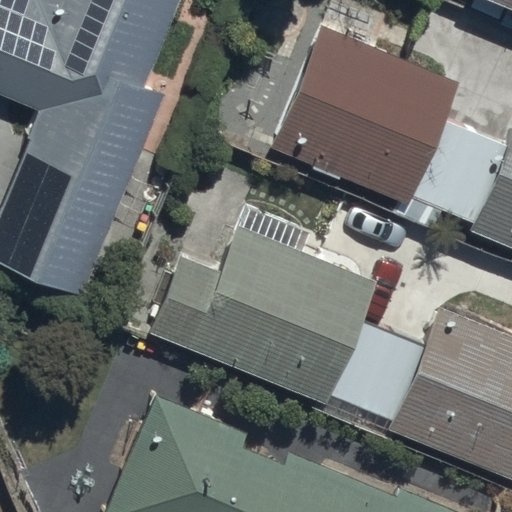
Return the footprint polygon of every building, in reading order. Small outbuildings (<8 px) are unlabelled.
[(0,0),(0,94),(39,110),(0,206),(0,261),(82,295),(164,94),(141,84),(174,0),(0,0)] [(511,0),(480,0),(511,13),(511,0)] [(454,83),(318,25),(268,142),(357,179),(405,199),(406,197),(467,220),(464,226),(511,245),(511,109),(498,143),(440,118),(454,83)] [(415,345),(356,319),(372,278),(234,224),(217,268),(173,250),(141,333),(322,405),(326,394),(384,417),(382,422),(511,477),(511,338),(432,304),(415,345)] [(107,511),(453,511),(401,491),(398,499),(290,455),(287,464),(242,446),(246,437),(153,400),(107,511)]
